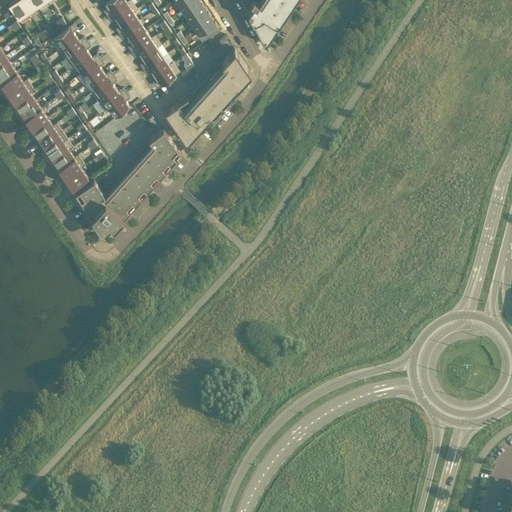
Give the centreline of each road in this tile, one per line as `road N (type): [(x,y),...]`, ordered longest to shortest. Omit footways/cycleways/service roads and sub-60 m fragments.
road 1 (residential): [(0,121),(88,253),(106,259),(177,187),(267,70)]
road 2 (primary): [(411,362),(349,378),(288,414),(252,452),(226,511)]
road 3 (primary): [(243,511),(286,444),(373,392)]
